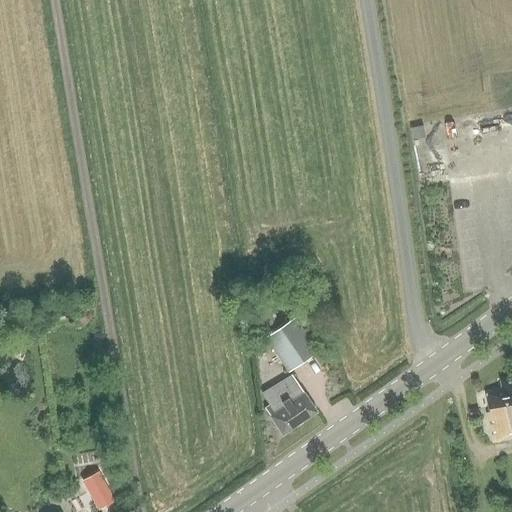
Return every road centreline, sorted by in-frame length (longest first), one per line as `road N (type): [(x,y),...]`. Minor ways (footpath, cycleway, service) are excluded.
road 1 (track): [(139,511),(55,0)]
road 2 (tertiary): [(228,511),(511,304)]
